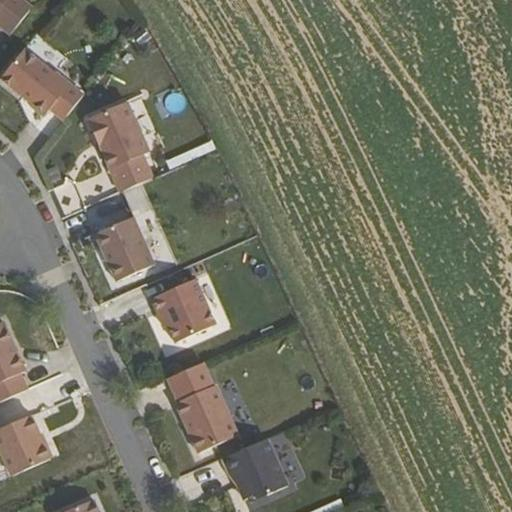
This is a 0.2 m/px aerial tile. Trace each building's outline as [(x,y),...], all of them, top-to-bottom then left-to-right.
[(0,0),(0,25),(9,33),(31,6),(23,0),(0,0)] [(50,108),(63,118),(84,93),(57,71),(56,72),(25,47),(1,76),(33,102),(31,104),(44,115),(50,108)] [(125,101),(85,118),(117,191),(150,177),(140,154),(147,151),(125,101)] [(36,126),(48,136),(60,122),(47,112),(36,126)] [(133,218),(94,235),(115,281),(154,264),(133,218)] [(196,279),(152,299),(159,315),(162,313),(168,325),(175,343),(216,325),(196,279)] [(162,313),(159,315),(164,327),(168,325),(162,313)] [(0,317),(0,396),(25,386),(18,369),(22,367),(1,318),(0,317)] [(215,384),(176,401),(182,417),(186,416),(193,432),(190,434),(197,452),(237,435),(215,384)] [(31,416),(0,430),(0,450),(12,477),(50,459),(31,416)] [(186,416),(182,417),(190,434),(193,432),(186,416)] [(286,449),(243,468),(250,484),(255,481),(259,492),(256,493),(263,509),(268,508),(284,500),(286,505),(307,496),(286,449)] [(98,511),(93,499),(63,511),(98,511)] [(284,500),(268,508),(269,511),(270,511),(286,505),(284,500)]
